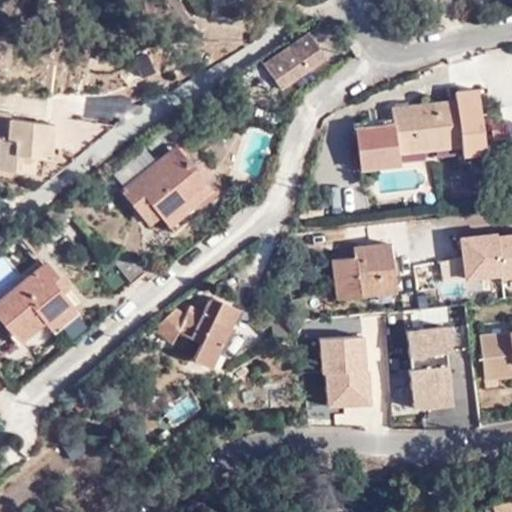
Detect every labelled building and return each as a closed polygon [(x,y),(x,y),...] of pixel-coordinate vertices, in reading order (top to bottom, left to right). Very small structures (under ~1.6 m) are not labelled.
[(421,32),(440,29),(436,2),(417,5),(421,32)] [(321,23),(320,32),(328,32),(329,23),(321,23)] [(262,64),(278,87),(320,57),(307,32),(262,64)] [(460,132),(481,131),(477,89),(456,91),(456,100),(456,105),(429,108),(428,103),(393,107),(394,123),(362,126),(366,162),(399,159),(398,152),(461,145),(460,132)] [(456,105),(456,100),(428,103),(429,108),(456,105)] [(20,155),(36,157),(48,158),(52,123),(10,118),(10,113),(0,111),(0,168),(18,171),(20,155)] [(482,143),(481,131),(460,132),(461,145),(482,143)] [(172,169),(186,159),(176,146),(162,156),(172,169)] [(34,173),(36,157),(20,155),(18,171),(34,173)] [(206,183),(186,159),(172,169),(162,156),(121,189),(132,203),(142,195),(159,216),(168,226),(186,211),(180,203),(206,183)] [(212,191),(206,183),(180,203),(186,211),(212,191)] [(142,195),(132,203),(149,224),(159,216),(142,195)] [(59,200),(36,218),(45,229),(56,220),(60,225),(73,214),(60,198),(59,200)] [(511,282),(511,236),(499,239),(498,233),(461,238),(463,259),(439,262),(442,284),(501,276),(502,284),(511,282)] [(357,284),(393,280),(389,243),(353,247),(353,257),(332,260),(336,295),(357,293),(357,284)] [(130,284),(144,273),(125,249),(111,260),(130,284)] [(98,271),(117,295),(130,284),(111,260),(98,271)] [(56,286),(63,280),(47,261),(0,298),(0,316),(19,340),(43,321),(49,330),(75,309),(61,293),(56,286)] [(68,287),(63,280),(56,286),(61,293),(68,287)] [(394,290),(393,280),(357,284),(357,293),(394,290)] [(200,312),(229,326),(237,311),(212,299),(204,302),(200,312)] [(215,352),(229,326),(200,312),(190,307),(185,316),(177,308),(153,328),(170,344),(177,332),(200,343),(215,352)] [(408,334),(416,410),(455,406),(449,351),(455,350),(453,329),(408,334)] [(511,332),(479,336),(483,378),(511,374),(511,332)] [(367,373),(365,337),(320,339),(322,374),(326,374),(328,410),(373,408),(371,373),(367,373)] [(215,352),(200,343),(192,359),(207,367),(215,352)] [(511,491),(482,503),(485,511),(489,511),(493,511),(509,511),(511,511),(511,491)]
